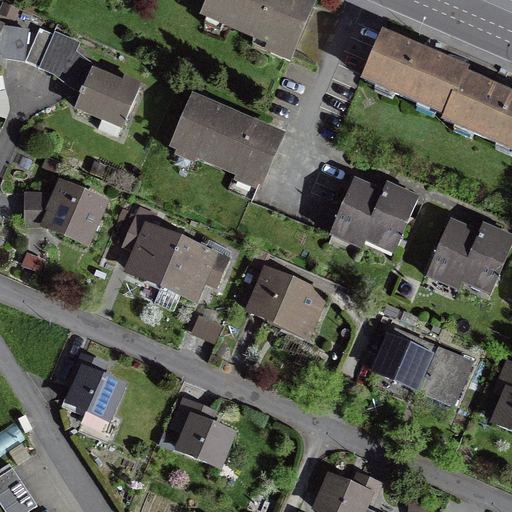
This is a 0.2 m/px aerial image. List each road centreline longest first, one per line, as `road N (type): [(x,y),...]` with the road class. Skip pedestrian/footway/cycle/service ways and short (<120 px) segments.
road 1 (residential): [(511,511),(0,287)]
road 2 (residential): [(95,511),(0,369)]
